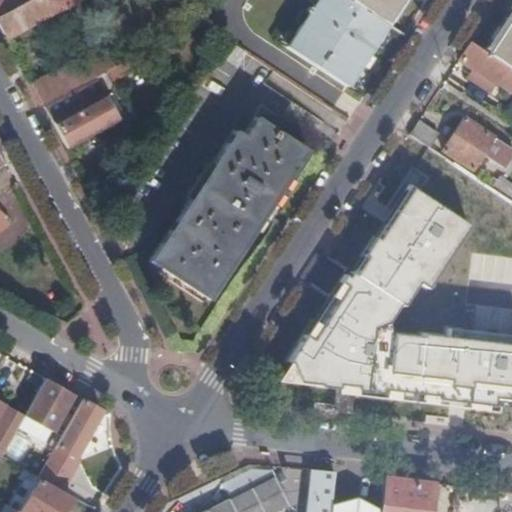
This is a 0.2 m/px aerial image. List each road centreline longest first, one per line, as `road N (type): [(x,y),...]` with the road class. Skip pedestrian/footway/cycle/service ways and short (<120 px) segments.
road 1 (residential): [(466,0),(183,425)]
road 2 (residential): [(0,89),(125,320),(134,397)]
road 3 (residential): [(183,425),(511,463)]
road 4 (residential): [(0,319),(134,397)]
